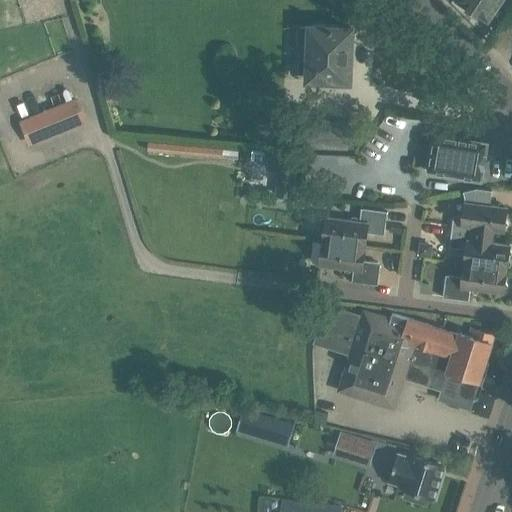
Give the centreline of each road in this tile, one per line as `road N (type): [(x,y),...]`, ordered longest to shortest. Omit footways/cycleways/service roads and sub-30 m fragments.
road 1 (unknown): [(511,337),(146,271),(65,26)]
road 2 (secondary): [(509,96),(423,0)]
